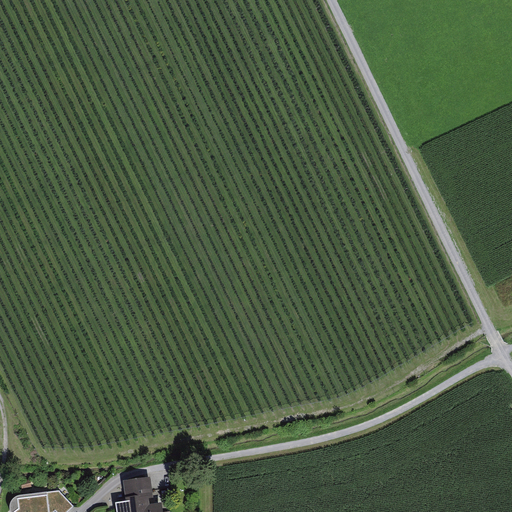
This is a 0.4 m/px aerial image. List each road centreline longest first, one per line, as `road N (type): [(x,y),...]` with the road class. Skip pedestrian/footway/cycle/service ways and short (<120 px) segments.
road 1 (track): [(511,365),(332,0)]
road 2 (track): [(511,350),(354,430),(131,473)]
